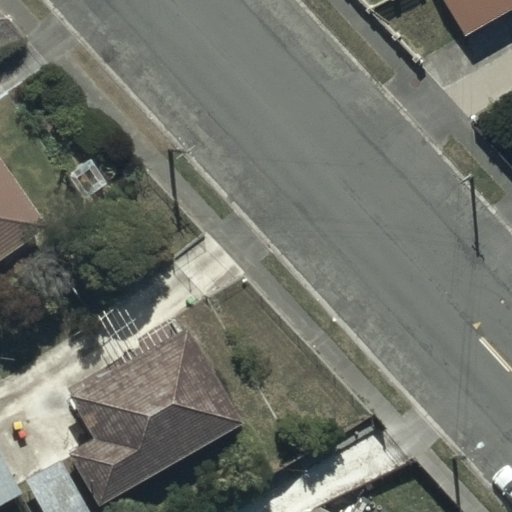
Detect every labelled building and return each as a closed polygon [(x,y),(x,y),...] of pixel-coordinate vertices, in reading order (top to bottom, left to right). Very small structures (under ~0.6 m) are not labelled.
[(453,0),(466,22),(504,0),(453,0)] [(0,243),(40,215),(0,159),(0,243)] [(91,495),(235,411),(179,316),(60,385),(86,429),(60,443),(91,495)] [(85,511),(54,451),(20,469),(41,511),(85,511)] [(0,495),(14,487),(0,461),(0,495)] [(292,511),(345,511),(334,506),(330,511),(327,511),(314,495),(292,511)]
